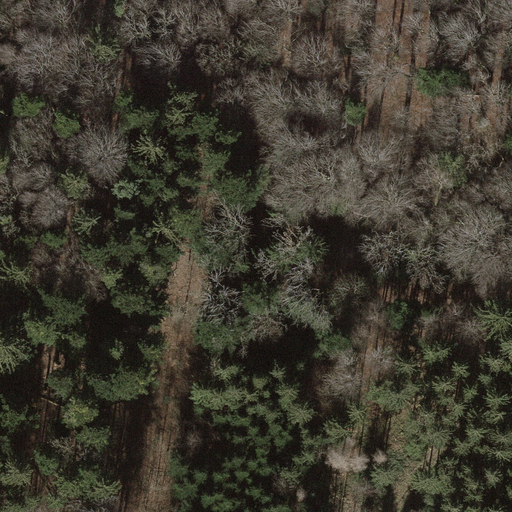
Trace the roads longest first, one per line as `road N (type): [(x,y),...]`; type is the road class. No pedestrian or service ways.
road 1 (track): [(123,511),(155,259),(257,133)]
road 2 (track): [(407,511),(511,342)]
